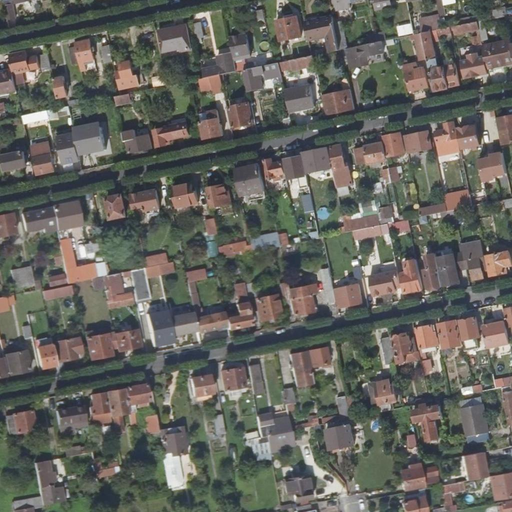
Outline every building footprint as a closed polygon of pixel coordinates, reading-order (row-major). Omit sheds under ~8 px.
[(364,0),(336,0),(339,10),(350,8),(349,3),(364,0)] [(438,0),(440,10),(441,18),(447,16),(446,11),(460,8),(458,0),(438,0)] [(14,3),(5,5),(8,20),(17,18),(14,3)] [(259,24),(266,23),(263,9),(256,11),(259,24)] [(334,17),(304,23),(308,41),(326,37),(329,53),(341,50),(335,23),(334,17)] [(296,18),(276,21),(279,41),(300,38),(296,18)] [(335,23),(341,50),(343,50),(349,49),(343,21),(335,23)] [(460,26),(454,27),(455,33),(477,28),(480,28),(479,22),(460,26)] [(201,23),(193,24),(197,39),(204,37),(201,23)] [(438,24),(414,29),(415,35),(423,33),(437,30),(444,29),(443,23),(438,24)] [(188,26),(159,31),(164,52),(181,48),(182,52),(193,49),(188,26)] [(437,30),(439,37),(452,34),(451,28),(444,29),(437,30)] [(473,38),(475,47),(483,46),(480,28),(477,28),(479,37),(473,38)] [(423,33),(424,38),(426,45),(429,59),(436,92),(449,89),(449,88),(445,67),(435,69),(434,65),(438,65),(433,42),(440,41),(439,37),(437,30),(423,33)] [(231,38),(234,54),(242,52),(250,51),(247,35),(231,38)] [(76,43),(76,46),(80,63),(95,60),(91,41),(76,43)] [(483,47),(488,70),(511,64),(511,44),(511,41),(483,47)] [(349,49),(343,50),(346,65),(355,63),(354,61),(386,54),(383,42),(378,43),(349,49)] [(421,61),(429,59),(426,45),(418,46),(421,61)] [(73,64),(80,63),(76,46),(70,48),(73,64)] [(106,63),(113,61),(110,46),(103,47),(106,63)] [(459,50),(460,57),(468,56),(466,49),(459,50)] [(10,56),(13,69),(14,72),(16,85),(26,83),(23,72),(30,71),(26,52),(10,56)] [(242,52),(234,54),(237,72),(245,70),(246,70),(242,52)] [(43,70),(52,69),(49,54),(40,56),(43,70)] [(203,70),(205,79),(221,75),(237,72),(234,54),(218,57),(220,66),(203,70)] [(311,57),(290,61),(292,72),(316,66),(314,56),(311,57)] [(463,70),(465,80),(484,76),(480,58),(465,62),(466,69),(463,70)] [(280,63),(281,70),(282,74),(292,72),(290,61),(280,63)] [(131,62),(120,64),(123,78),(134,76),(131,62)] [(263,74),(281,70),(280,63),(275,64),(261,67),(263,74)] [(455,65),(445,67),(449,88),(460,86),(455,65)] [(246,70),(245,70),(249,92),(265,89),(262,76),(258,77),(256,68),(246,70)] [(426,70),(411,73),(408,73),(412,92),(430,88),(426,70)] [(0,74),(0,95),(18,92),(16,85),(14,72),(0,74)] [(224,88),(221,75),(205,79),(201,79),(204,91),(213,89),(213,90),(224,88)] [(54,78),(58,98),(68,96),(64,77),(54,78)] [(343,93),(323,97),(327,115),(355,109),(349,79),(341,81),(343,93)] [(311,86),(285,91),(289,112),(290,113),(316,107),(311,86)] [(137,87),(119,90),(120,96),(130,94),(138,93),(137,87)] [(120,96),(116,97),(118,105),(132,102),(130,94),(120,96)] [(69,101),(70,107),(88,103),(87,97),(69,101)] [(250,104),(230,108),(234,129),(255,124),(250,104)] [(46,111),(48,120),(71,115),(70,107),(65,108),(61,108),(46,111)] [(23,116),(25,124),(47,120),(46,112),(23,116)] [(280,114),(283,130),(292,128),(290,113),(289,112),(280,114)] [(205,140),(224,136),(219,113),(200,117),(205,140)] [(511,117),(500,121),(505,149),(511,147),(511,117)] [(438,121),(430,122),(433,136),(436,135),(438,144),(457,140),(454,124),(445,126),(447,132),(441,134),(438,121)] [(100,124),(78,128),(82,148),(94,146),(92,137),(102,134),(100,124)] [(175,127),(177,138),(184,136),(182,126),(175,127)] [(478,126),(460,130),(465,150),(482,146),(478,126)] [(166,140),(177,138),(175,127),(154,131),(158,148),(168,146),(166,140)] [(51,134),(52,139),(75,134),(74,129),(51,134)] [(134,132),(124,134),(125,140),(131,139),(134,153),(152,149),(149,135),(135,138),(134,132)] [(414,136),(417,152),(434,149),(430,132),(414,136)] [(75,134),(52,139),(58,166),(81,161),(75,134)] [(402,134),(386,138),(390,158),(406,154),(402,134)] [(405,138),(408,154),(417,152),(414,136),(405,138)] [(33,148),(38,175),(56,171),(50,144),(33,148)] [(365,148),(368,164),(369,165),(389,161),(385,144),(365,148)] [(334,171),(338,188),(350,186),(354,185),(350,167),(347,168),(345,159),(343,146),(330,149),(334,171)] [(359,166),(368,164),(365,148),(355,150),(359,166)] [(318,174),(334,171),(330,149),(313,152),(318,174)] [(1,153),(4,171),(25,167),(29,182),(36,180),(32,161),(26,163),(24,152),(13,155),(12,151),(1,153)] [(480,162),(484,183),(497,180),(496,177),(508,175),(504,154),(491,157),(492,159),(480,162)] [(290,180),(308,177),(304,157),(286,161),(290,180)] [(281,178),(287,177),(284,163),(273,165),(273,161),(264,164),(268,181),(274,180),(276,185),(282,184),(281,178)] [(236,170),(242,197),(265,192),(260,165),(236,170)] [(397,169),(391,170),(393,184),(400,182),(397,169)] [(386,185),(393,184),(391,170),(383,172),(386,185)] [(193,185),(175,189),(178,207),(200,203),(198,191),(195,192),(193,185)] [(228,186),(210,190),(213,209),(232,205),(228,186)] [(350,186),(338,188),(340,198),(352,196),(350,186)] [(157,191),(137,195),(140,209),(146,208),(147,212),(161,209),(157,191)] [(123,196),(107,199),(112,220),(128,216),(123,196)] [(76,201),(52,206),(52,209),(57,230),(80,226),(76,201)] [(448,207),(449,213),(455,212),(473,208),(471,202),(448,207)] [(447,204),(420,210),(422,219),(428,217),(449,213),(448,207),(447,204)] [(45,233),(57,230),(52,209),(23,214),(27,232),(44,229),(45,233)] [(390,209),(378,211),(380,217),(380,221),(392,219),(390,209)] [(378,211),(368,213),(368,214),(344,219),(345,224),(380,217),(378,211)] [(13,214),(0,216),(0,236),(16,233),(13,214)] [(345,224),(347,234),(382,227),(380,221),(380,217),(345,224)] [(207,235),(216,233),(213,219),(204,221),(207,235)] [(392,219),(380,221),(382,227),(389,225),(394,224),(392,219)] [(409,221),(403,222),(406,234),(411,233),(409,221)] [(69,228),(76,258),(87,255),(81,226),(69,228)] [(310,235),(312,241),(320,239),(319,233),(310,235)] [(277,236),(280,247),(288,246),(286,234),(277,236)] [(378,237),(367,240),(369,249),(380,246),(378,237)] [(67,239),(59,241),(62,256),(63,263),(67,284),(74,283),(93,279),(96,278),(93,263),(73,268),(67,239)] [(217,240),(209,241),(209,255),(218,255),(217,240)] [(218,248),(221,259),(226,258),(226,255),(240,252),(240,255),(253,253),(252,247),(246,248),(244,242),(224,246),(224,247),(218,248)] [(461,246),(462,251),(483,247),(482,242),(461,246)] [(264,245),(252,247),(253,253),(265,250),(264,245)] [(466,270),(466,271),(471,270),(474,282),(484,280),(482,271),(487,270),(483,247),(462,251),(463,254),(466,270)] [(511,264),(510,253),(488,258),(492,278),(508,274),(507,268),(511,266),(511,264)] [(463,254),(437,259),(443,287),(459,284),(457,272),(466,270),(463,254)] [(429,271),(424,272),(428,290),(443,287),(437,259),(436,255),(426,257),(429,271)] [(56,265),(63,263),(62,256),(55,258),(56,265)] [(238,256),(232,257),(237,281),(235,282),(239,302),(248,300),(245,288),(238,256)] [(408,274),(402,275),(406,294),(423,290),(417,261),(406,263),(408,274)] [(172,262),(159,265),(161,275),(174,272),(172,262)] [(161,275),(159,265),(153,266),(146,268),(130,271),(131,276),(137,302),(152,299),(147,278),(161,275)] [(15,288),(34,285),(34,282),(30,266),(12,270),(15,288)] [(356,281),(363,280),(363,279),(360,268),(354,269),(356,281)] [(320,272),(330,317),(339,315),(338,309),(333,285),(330,270),(320,272)] [(194,273),(196,281),(207,279),(205,271),(194,273)] [(118,274),(104,277),(108,300),(107,300),(110,310),(117,308),(116,303),(133,299),(131,294),(115,298),(115,295),(123,294),(118,274)] [(394,274),(371,279),(374,298),(397,293),(394,274)] [(64,275),(49,278),(50,285),(65,282),(64,275)] [(103,277),(96,278),(93,279),(95,289),(105,287),(103,277)] [(188,283),(191,296),(196,295),(193,282),(188,283)] [(333,285),(338,309),(344,308),(340,290),(339,284),(333,285)] [(46,299),(74,294),(73,285),(44,289),(46,299)] [(254,286),(245,288),(248,300),(256,298),(254,286)] [(359,286),(340,290),(344,308),(363,304),(359,286)] [(315,287),(289,292),(294,317),(314,313),(311,297),(317,295),(315,287)] [(196,295),(191,296),(194,312),(198,331),(199,334),(228,328),(226,316),(225,314),(202,319),(200,309),(199,309),(196,295)] [(0,298),(0,307),(11,305),(10,296),(6,297),(0,298)] [(278,297),(257,301),(261,322),(282,317),(278,297)] [(116,303),(117,308),(134,305),(133,299),(116,303)] [(239,314),(226,316),(228,328),(229,331),(251,326),(248,312),(250,311),(248,300),(239,302),(237,302),(239,314)] [(152,347),(175,342),(174,336),(170,318),(169,311),(156,314),(156,313),(146,315),(152,347)] [(194,312),(170,318),(174,336),(175,336),(183,335),(198,331),(194,312)] [(459,322),(465,353),(478,350),(476,340),(480,339),(475,319),(459,322)] [(509,340),(507,330),(505,320),(497,322),(498,325),(494,325),(483,327),(487,344),(509,340)] [(456,323),(439,326),(445,357),(453,355),(452,350),(461,348),(456,323)] [(25,339),(32,338),(30,326),(23,327),(25,339)] [(415,330),(424,374),(433,373),(430,362),(428,363),(425,350),(437,348),(432,327),(415,330)] [(92,332),(86,333),(92,360),(112,355),(111,349),(117,348),(114,334),(93,338),(92,332)] [(132,332),(116,335),(120,352),(141,348),(139,337),(133,338),(132,332)] [(392,338),(396,358),(405,356),(407,363),(419,360),(415,342),(411,342),(409,334),(392,338)] [(42,370),(57,367),(56,364),(51,339),(38,342),(39,349),(38,349),(42,370)] [(60,363),(56,364),(57,367),(58,373),(65,372),(63,363),(79,359),(77,352),(83,351),(80,339),(56,344),(60,363)] [(386,367),(395,365),(393,358),(389,339),(381,341),(386,367)] [(308,352),(311,370),(330,367),(327,348),(308,352)] [(26,351),(6,355),(10,375),(30,371),(26,351)] [(297,387),(314,383),(312,374),(310,374),(306,352),(290,355),(297,387)] [(255,394),(266,391),(259,362),(248,365),(255,394)] [(242,367),(221,372),(224,391),(231,389),(233,397),(240,395),(239,388),(246,386),(242,367)] [(511,375),(497,378),(498,386),(511,383),(511,375)] [(210,376),(191,380),(194,398),(213,394),(210,376)] [(376,386),(382,415),(384,415),(394,413),(392,406),(398,404),(393,382),(376,386)] [(145,385),(124,389),(129,413),(135,412),(133,404),(148,401),(145,385)] [(293,387),(284,389),(287,404),(296,402),(293,387)] [(503,391),(511,428),(511,427),(511,388),(504,390),(503,391)] [(124,389),(105,393),(108,408),(109,416),(110,417),(113,417),(115,434),(123,433),(121,415),(129,413),(124,389)] [(104,393),(90,396),(92,407),(88,408),(89,411),(91,411),(106,408),(104,393)] [(340,401),(344,423),(353,421),(348,399),(340,401)] [(437,422),(445,420),(443,409),(429,412),(428,406),(422,407),(423,413),(414,414),(418,431),(425,430),(428,444),(441,441),(437,422)] [(60,426),(87,421),(85,407),(57,413),(60,426)] [(462,412),(472,447),(491,443),(481,407),(462,412)] [(106,408),(91,411),(93,419),(109,416),(108,408),(106,408)] [(148,424),(157,422),(154,408),(145,410),(148,424)] [(218,430),(224,429),(221,411),(215,413),(218,430)] [(5,417),(9,435),(38,430),(36,422),(33,422),(31,412),(5,417)] [(292,427),(293,434),(316,429),(323,427),(322,422),(292,427)] [(351,428),(327,433),(330,453),(355,448),(351,428)] [(166,432),(161,433),(164,454),(169,453),(170,457),(187,454),(182,429),(177,430),(178,435),(167,437),(166,432)] [(417,433),(409,435),(411,448),(419,447),(417,433)] [(291,434),(266,439),(270,455),(277,454),(277,451),(293,448),(291,434)] [(247,443),(261,440),(260,435),(245,437),(247,443)] [(270,455),(266,439),(261,440),(247,443),(248,448),(251,448),(254,458),(256,458),(263,457),(264,461),(270,460),(270,455)] [(484,450),(462,454),(467,480),(488,476),(484,450)] [(101,459),(94,460),(96,472),(103,471),(101,459)] [(42,463),(33,464),(41,496),(43,505),(61,502),(59,488),(50,489),(49,483),(50,483),(48,473),(44,473),(42,463)] [(405,492),(426,488),(423,471),(422,466),(411,468),(411,471),(401,473),(405,492)] [(423,471),(426,488),(427,491),(440,488),(438,478),(436,468),(423,471)] [(96,472),(98,479),(117,476),(115,469),(110,470),(103,471),(96,472)] [(511,474),(497,477),(498,485),(511,482),(511,474)] [(455,475),(438,478),(440,488),(441,488),(457,485),(455,475)] [(291,477),(292,480),(284,481),(286,496),(293,495),(295,503),(310,500),(306,478),(298,479),(298,476),(291,477)] [(511,482),(498,485),(501,501),(511,498),(511,482)] [(457,485),(441,488),(443,496),(462,492),(460,484),(457,485)] [(13,502),(14,510),(32,507),(43,505),(41,496),(13,502)] [(426,511),(424,499),(402,503),(404,511),(426,511)] [(511,511),(511,503),(502,506),(502,508),(499,509),(499,511),(511,511)]
